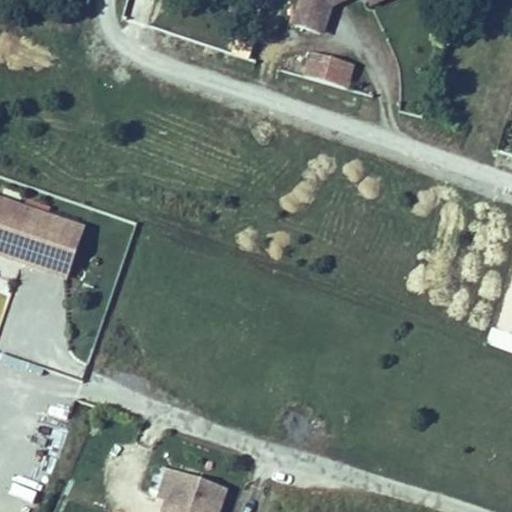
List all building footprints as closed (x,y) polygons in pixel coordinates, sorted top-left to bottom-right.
[(245,0),(240,13),(266,22),(273,0),(245,0)] [(308,56),(300,81),(348,95),(355,70),(308,56)] [(0,239),(12,205),(0,200),(0,239)] [(27,210),(12,205),(0,239),(0,253),(11,257),(27,210)] [(158,511),(172,474),(111,452),(102,477),(113,480),(101,511),(158,511)] [(82,511),(85,504),(64,497),(58,511),(82,511)]
